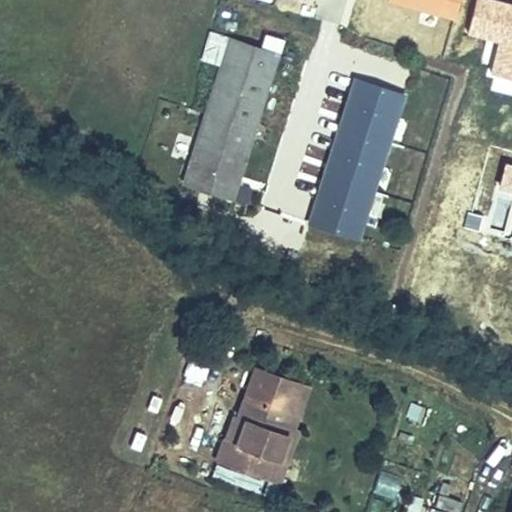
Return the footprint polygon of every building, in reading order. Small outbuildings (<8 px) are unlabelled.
[(221,43),(177,181),(242,201),(248,183),(233,178),(271,58),(221,43)] [(351,82),(307,221),(371,241),(375,228),(360,223),(400,97),(351,82)] [(410,252),(435,260),(466,164),(441,156),(410,252)] [(511,178),(466,164),(435,260),(484,275),(478,296),(511,306),(511,178)] [(221,454),(207,450),(200,474),(250,491),(256,471),(261,473),(267,449),(263,448),(280,394),(234,381),(219,431),(227,434),(221,454)] [(256,471),(250,491),(264,496),(281,439),(276,438),(289,397),(280,394),(263,448),(267,449),(261,473),(256,471)] [(214,429),(207,450),(221,454),(227,434),(219,431),(214,429)] [(311,486),(320,452),(304,448),(295,482),(311,486)] [(396,496),(398,476),(376,473),(374,493),(396,496)] [(434,490),(430,503),(457,511),(461,499),(434,490)] [(511,511),(511,500),(490,493),(484,511),(511,511)] [(406,511),(417,511),(420,495),(410,494),(406,511)]
